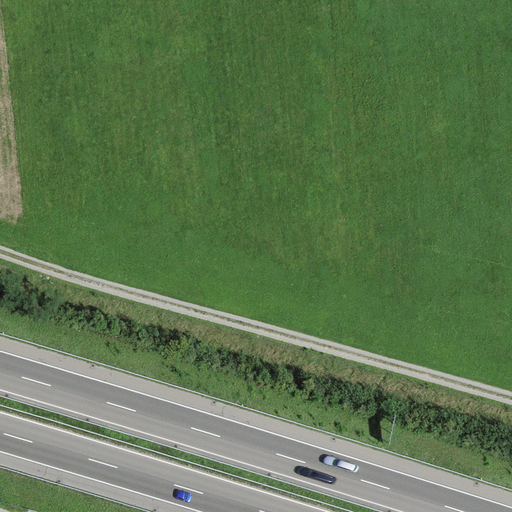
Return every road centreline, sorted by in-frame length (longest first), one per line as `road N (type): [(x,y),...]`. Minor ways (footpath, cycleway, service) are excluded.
road 1 (track): [(0,254),(511,400)]
road 2 (motorway): [(463,511),(0,371)]
road 3 (motorway): [(0,432),(263,511)]
